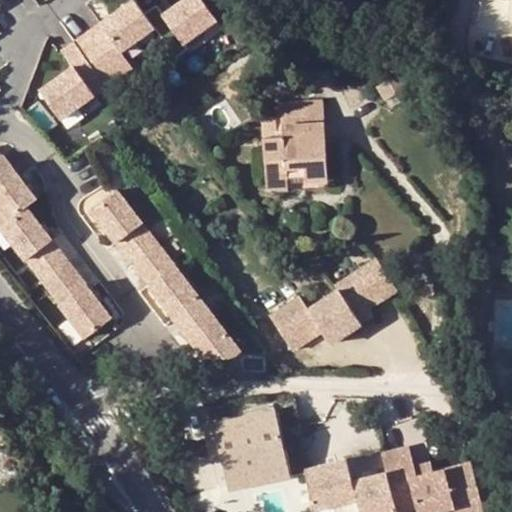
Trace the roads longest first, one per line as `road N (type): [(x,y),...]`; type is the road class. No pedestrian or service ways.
road 1 (unknown): [(331,91),(437,236),(429,343),(412,398)]
road 2 (tertiary): [(151,511),(80,400),(0,299)]
road 3 (track): [(465,0),(447,90),(511,107)]
